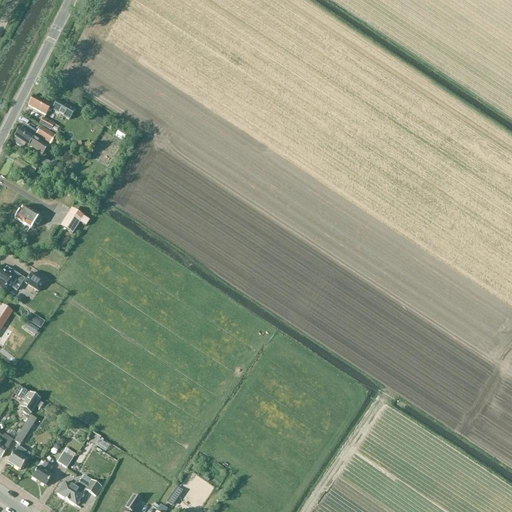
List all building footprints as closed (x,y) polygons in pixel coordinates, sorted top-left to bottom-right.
[(28,106),(45,116),(48,111),(50,112),(51,111),(69,121),(75,111),(57,101),(53,108),(51,107),(51,106),(33,96),(28,106)] [(50,132),(53,125),(43,119),(39,125),(50,132)] [(50,145),(55,137),(41,127),(35,136),(50,145)] [(34,138),(36,135),(26,128),(24,131),(20,129),(15,137),(17,139),(15,141),(16,145),(20,148),(23,147),(25,145),(28,146),(28,147),(42,156),(48,147),(34,138)] [(19,160),(17,165),(22,168),(25,163),(19,160)] [(15,213),(14,215),(14,217),(15,217),(14,219),(31,230),(34,224),(38,227),(41,222),(38,219),(39,217),(34,213),(33,215),(22,208),(20,212),(19,211),(18,213),(17,212),(15,213)] [(62,228),(72,235),(83,218),(73,211),(62,228)] [(0,289),(7,294),(10,288),(16,292),(24,280),(10,271),(8,276),(0,270),(0,289)] [(38,293),(44,283),(31,274),(24,284),(38,293)] [(1,307),(0,309),(0,345),(3,347),(12,333),(3,327),(11,314),(1,307)] [(19,388),(14,395),(24,401),(20,408),(23,410),(21,414),(27,420),(31,414),(31,415),(36,407),(39,402),(40,400),(29,393),(29,394),(19,388)] [(30,416),(14,442),(20,446),(36,420),(30,416)] [(0,458),(1,459),(11,444),(12,441),(4,435),(3,437),(0,435),(0,458)] [(14,453),(7,462),(21,471),(31,456),(17,448),(14,453)] [(75,456),(66,449),(57,463),(66,470),(75,456)] [(40,470),(37,468),(31,479),(45,487),(52,478),(48,475),(52,469),(44,464),(40,470)] [(65,483),(61,489),(57,495),(76,507),(83,495),(82,494),(84,490),(95,498),(101,489),(91,482),(91,481),(84,476),(79,483),(77,482),(73,488),(65,483)] [(133,511),(140,501),(133,496),(122,511),(133,511)]
